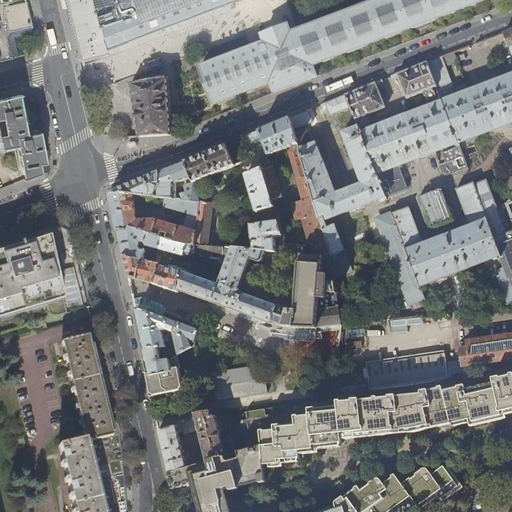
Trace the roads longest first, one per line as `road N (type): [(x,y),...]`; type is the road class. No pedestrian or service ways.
road 1 (residential): [(511,17),(83,180)]
road 2 (tertiary): [(151,476),(83,180)]
